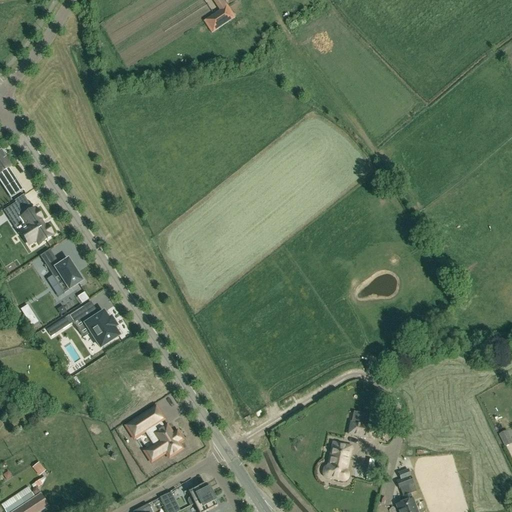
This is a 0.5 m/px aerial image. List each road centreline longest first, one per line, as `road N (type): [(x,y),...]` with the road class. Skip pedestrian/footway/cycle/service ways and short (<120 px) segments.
road 1 (residential): [(225,451),(0,110)]
road 2 (residential): [(381,505),(399,421),(392,400),(363,375),(344,378),(225,451)]
road 3 (unclassified): [(0,95),(73,0)]
